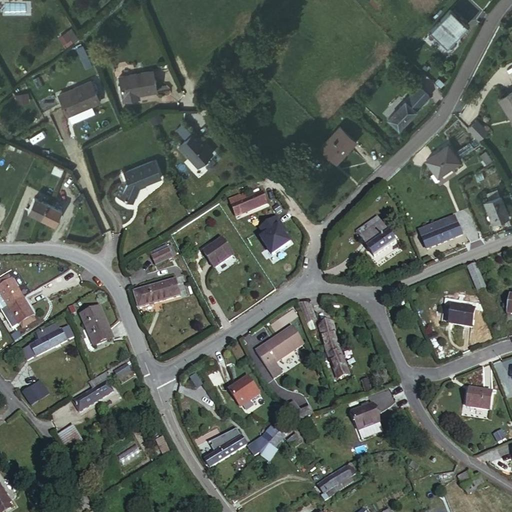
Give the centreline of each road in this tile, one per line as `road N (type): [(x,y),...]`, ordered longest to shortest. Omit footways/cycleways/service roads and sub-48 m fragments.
road 1 (residential): [(316,230),(441,113),(502,0)]
road 2 (residential): [(152,375),(97,267),(71,252),(0,250)]
road 3 (residential): [(152,375),(309,285)]
road 4 (residential): [(316,230),(199,107)]
road 5 (residential): [(363,296),(511,235)]
road 6 (residential): [(404,376),(437,435),(511,486)]
road 7 (unclassified): [(226,511),(172,429),(152,375)]
road 8 (residential): [(76,489),(44,433),(0,386)]
